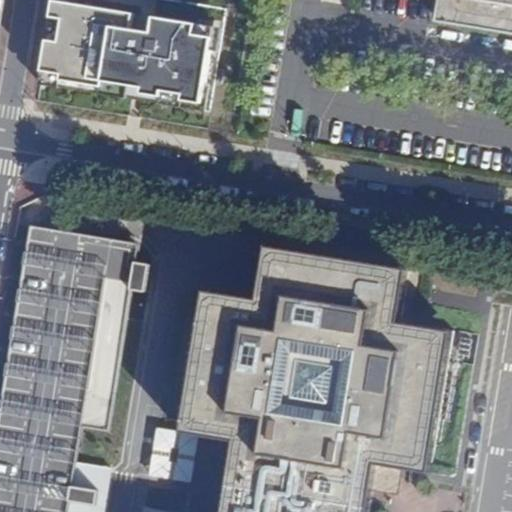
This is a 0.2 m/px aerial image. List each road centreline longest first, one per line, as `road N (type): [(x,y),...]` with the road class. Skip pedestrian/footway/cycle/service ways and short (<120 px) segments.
road 1 (residential): [(4,142),(511,223)]
road 2 (residential): [(4,142),(27,0)]
